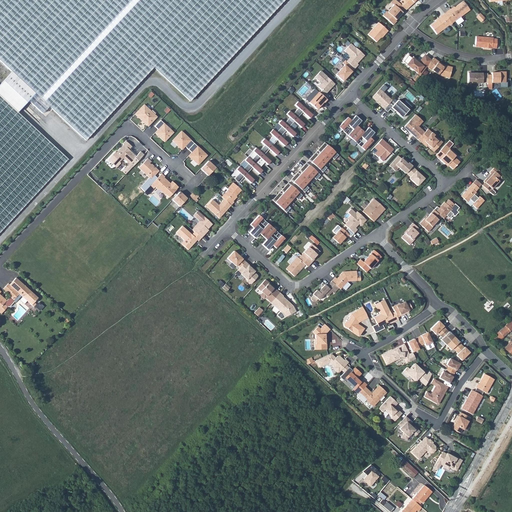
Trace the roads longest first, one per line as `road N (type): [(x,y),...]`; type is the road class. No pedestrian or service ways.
road 1 (residential): [(437,304),(361,354),(423,416),(437,424),(486,350)]
road 2 (residential): [(189,180),(138,133),(114,133),(0,263)]
road 3 (track): [(204,254),(48,371),(16,374)]
road 4 (unclassified): [(0,351),(36,412),(121,511)]
road 5 (track): [(364,0),(236,140)]
road 6 (residential): [(373,234),(293,287),(227,229)]
road 7 (residential): [(349,94),(227,229)]
road 8 (residential): [(349,94),(448,184)]
road 9 (residential): [(511,400),(449,511)]
